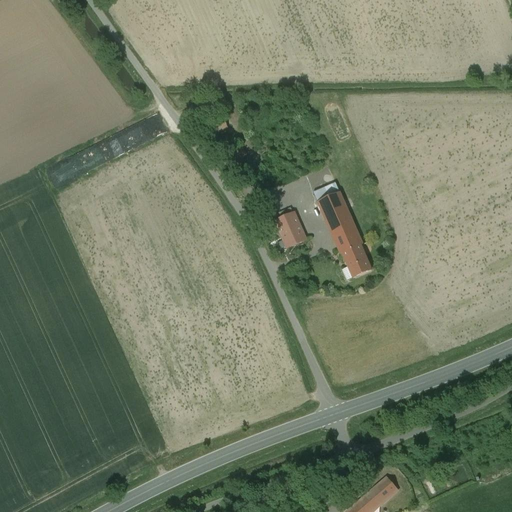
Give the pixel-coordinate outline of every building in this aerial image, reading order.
[(228,129),(223,118),(200,129),(205,139),(228,129)] [(240,146),(221,160),(228,169),(247,156),(240,146)] [(71,177),(94,166),(89,155),(84,158),(82,154),(64,163),(71,177)] [(314,194),(318,204),(340,194),(336,185),(314,194)] [(343,255),(361,247),(363,246),(340,194),(318,204),(341,256),(343,255)] [(279,214),(282,220),(293,215),(291,209),(279,214)] [(287,250),(306,241),(294,214),(293,215),(282,220),(275,222),(287,250)] [(361,247),(343,255),(354,279),(372,271),(361,247)] [(373,511),(397,492),(387,479),(348,511),(373,511)]
